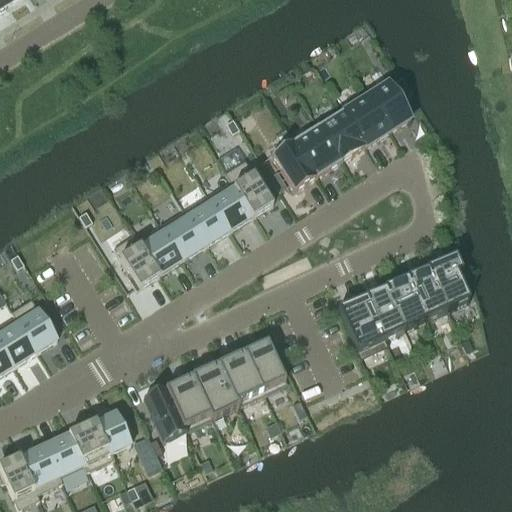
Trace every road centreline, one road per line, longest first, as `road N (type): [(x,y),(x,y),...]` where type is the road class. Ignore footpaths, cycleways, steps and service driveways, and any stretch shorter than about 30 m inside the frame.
road 1 (residential): [(143,347),(189,338),(426,231),(410,167)]
road 2 (residential): [(410,167),(189,306),(143,347)]
road 3 (residential): [(143,347),(0,430)]
